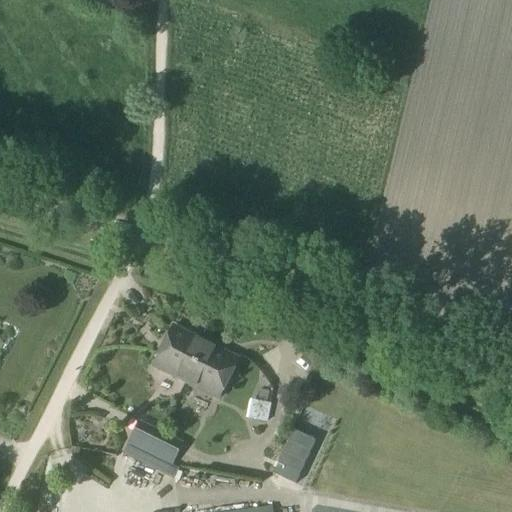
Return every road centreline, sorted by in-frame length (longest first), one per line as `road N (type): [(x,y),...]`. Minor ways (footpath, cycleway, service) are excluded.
road 1 (unclassified): [(511,387),(338,308),(139,236)]
road 2 (track): [(139,236),(154,167),(163,0)]
road 3 (track): [(0,511),(88,340)]
road 4 (unclassified): [(139,236),(0,193)]
